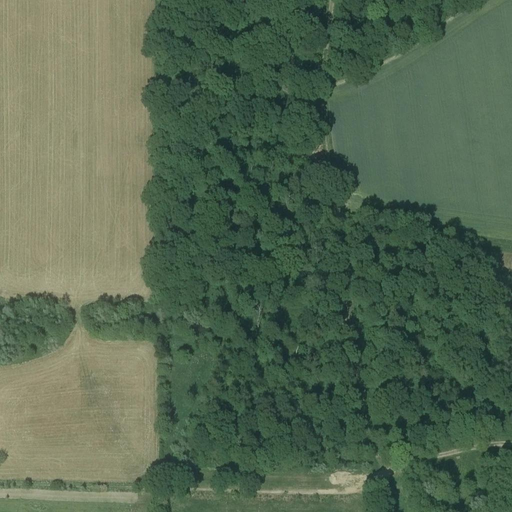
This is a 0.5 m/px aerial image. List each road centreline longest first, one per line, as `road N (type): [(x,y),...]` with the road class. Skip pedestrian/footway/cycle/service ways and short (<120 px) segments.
road 1 (track): [(341,0),(332,118),(340,202)]
road 2 (track): [(370,478),(362,487),(178,485)]
road 3 (track): [(511,446),(385,470)]
